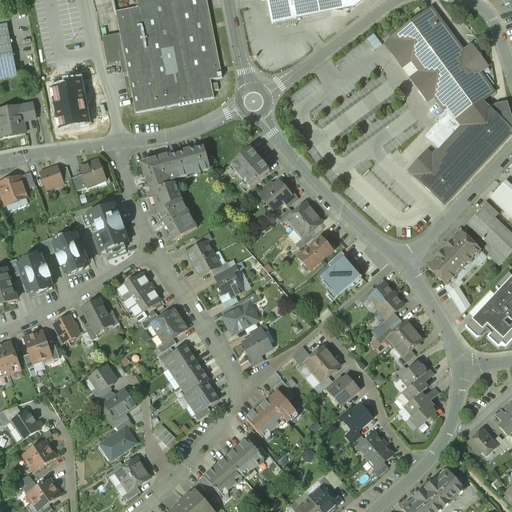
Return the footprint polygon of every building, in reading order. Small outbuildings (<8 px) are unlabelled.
[(135,0),(137,8),(115,13),(135,113),(213,98),(210,80),(222,78),(206,0),(135,0)] [(266,0),(271,24),(331,13),(328,0),(266,0)] [(328,0),(331,13),(346,14),(365,0),(328,0)] [(463,53),(431,9),(391,39),(391,40),(384,45),(427,102),(434,97),(445,112),(454,124),(482,103),(494,94),(479,73),(487,67),(471,46),(463,53)] [(7,25),(0,25),(0,80),(17,77),(7,25)] [(482,103),(454,124),(445,112),(435,120),(437,123),(437,130),(427,140),(438,150),(432,156),(427,151),(407,172),(444,206),(509,137),(511,130),(510,129),(511,126),(511,121),(508,108),(492,112),(482,103)] [(20,107),(22,120),(34,117),(32,105),(20,107)] [(20,107),(0,111),(0,138),(2,138),(2,135),(16,132),(16,135),(25,133),(22,120),(20,107)] [(184,154),(171,158),(170,156),(176,180),(210,170),(204,148),(190,152),(189,150),(184,152),(184,154)] [(269,172),(250,150),(230,167),(236,173),(235,174),(243,183),(244,182),(249,189),(269,172)] [(170,156),(140,165),(144,174),(143,175),(145,180),(146,179),(151,192),(174,185),(173,181),(176,180),(170,156)] [(97,162),(88,165),(89,166),(85,167),(80,169),(82,175),(88,188),(97,185),(96,181),(104,178),(97,162)] [(57,168),(40,175),(46,191),(63,184),(58,171),(57,168)] [(58,171),(63,184),(71,181),(71,180),(67,168),(58,171)] [(20,178),(25,192),(35,188),(30,174),(20,178)] [(82,175),(71,180),(71,181),(76,193),(88,188),(82,175)] [(20,177),(0,184),(0,193),(5,207),(6,207),(5,205),(17,200),(18,202),(27,199),(25,192),(20,178),(20,177)] [(511,187),(506,182),(490,198),(504,212),(511,203),(511,187)] [(270,190),(262,197),(263,197),(271,207),(277,208),(279,206),(281,207),(284,204),(291,198),(289,196),(278,183),(270,190)] [(151,192),(150,193),(151,198),(152,197),(157,213),(181,200),(179,196),(178,195),(174,185),(151,192)] [(261,199),(263,197),(262,197),(270,190),(266,186),(257,194),(261,199)] [(291,198),(284,204),(288,209),(298,201),(292,194),(289,196),(291,198)] [(181,200),(157,213),(173,242),(197,229),(181,200)] [(293,215),(286,221),(294,231),(314,214),(306,204),(293,215)] [(88,215),(87,215),(91,227),(94,235),(92,236),(92,238),(99,257),(101,255),(100,253),(105,251),(106,254),(124,248),(123,245),(128,243),(115,206),(88,215)] [(511,253),(511,236),(494,219),(494,220),(483,209),(467,225),(493,250),(487,256),(499,267),(511,253)] [(293,215),(289,211),(278,220),(282,225),(286,221),(293,215)] [(87,215),(88,215),(87,214),(75,218),(80,231),(91,227),(87,215)] [(314,214),(294,231),(302,240),(309,234),(322,223),(314,214)] [(76,236),(80,246),(86,245),(80,231),(74,233),(75,236),(76,236)] [(314,238),(309,234),(302,240),(295,245),(300,250),(314,238)] [(195,243),(198,248),(207,243),(207,244),(212,241),(209,235),(195,243)] [(76,236),(75,236),(70,239),(69,238),(61,240),(62,242),(53,245),(56,253),(57,256),(56,257),(61,268),(62,268),(65,275),(71,272),(72,274),(83,269),(82,266),(88,264),(80,246),(76,236)] [(451,242),(449,244),(469,263),(479,252),(462,236),(460,236),(453,243),(451,242)] [(32,247),(37,258),(41,257),(41,259),(56,253),(53,245),(51,239),(32,247)] [(333,252),(322,239),(312,248),(311,247),(307,250),(308,251),(298,260),(309,273),(333,252)] [(198,248),(187,254),(194,266),(213,256),(207,244),(207,243),(198,248)] [(439,255),(459,274),(469,263),(449,244),(444,249),(445,250),(443,253),(442,252),(439,255)] [(459,274),(439,255),(435,259),(437,260),(429,268),(429,270),(446,286),(447,286),(459,274)] [(213,256),(194,266),(201,278),(211,273),(220,268),(220,267),(213,256)] [(24,264),(18,265),(17,266),(21,276),(28,295),(34,292),(35,294),(46,290),(45,289),(51,287),(49,279),(50,279),(46,267),(45,268),(41,259),(41,257),(37,258),(31,261),(31,259),(23,262),(24,264)] [(362,279),(344,259),(320,279),(322,282),(321,283),(336,300),(362,279)] [(16,261),(10,263),(15,278),(21,276),(17,266),(18,265),(16,261)] [(227,264),(220,267),(220,268),(211,273),(214,278),(225,272),(230,269),(227,264)] [(230,269),(225,272),(227,277),(233,275),(238,272),(235,266),(230,269)] [(6,271),(0,272),(0,306),(16,301),(6,271)] [(511,277),(509,274),(501,283),(505,286),(468,325),(481,337),(486,331),(502,346),(511,335),(511,277)] [(142,275),(117,291),(123,300),(121,301),(128,311),(130,310),(135,318),(160,302),(142,275)] [(227,277),(217,283),(224,296),(229,293),(232,299),(243,294),(233,275),(227,277)] [(394,296),(385,285),(376,293),(368,300),(369,300),(377,310),(394,296)] [(446,286),(444,288),(461,315),(469,307),(458,288),(453,291),(447,286),(446,286)] [(376,293),(372,288),(358,300),(363,305),(369,300),(368,300),(376,293)] [(254,295),(238,304),(241,309),(249,304),(251,307),(258,303),(254,295)] [(394,296),(377,310),(386,321),(394,314),(403,307),(394,296)] [(107,315),(99,300),(81,310),(90,326),(95,335),(112,326),(113,325),(107,315)] [(241,309),(223,319),(232,336),(244,330),(255,324),(256,321),(253,316),(254,313),(251,307),(249,304),(241,309)] [(159,320),(151,326),(158,336),(180,321),(173,311),(159,320)] [(112,312),(107,315),(113,325),(112,326),(113,328),(119,325),(112,312)] [(399,321),(394,314),(386,321),(380,326),(385,332),(390,329),(399,321)] [(151,326),(159,320),(156,315),(141,325),(145,331),(151,326)] [(69,317),(53,326),(59,338),(64,335),(67,342),(68,342),(69,343),(73,340),(73,339),(79,336),(69,317)] [(180,321),(158,336),(164,345),(172,340),(187,330),(180,321)] [(394,333),(387,339),(387,340),(394,348),(414,331),(406,322),(394,333)] [(258,329),(255,324),(244,330),(247,335),(250,334),(258,329)] [(87,333),(92,342),(98,339),(95,335),(90,326),(85,329),(87,333)] [(260,328),(258,329),(250,334),(253,339),(261,334),(262,335),(264,334),(260,328)] [(394,333),(390,329),(385,332),(376,340),(381,345),(387,340),(387,339),(394,333)] [(414,331),(394,348),(402,358),(403,358),(410,351),(422,341),(414,331)] [(43,332),(33,336),(42,362),(51,358),(52,358),(49,349),(43,332)] [(87,333),(81,337),(87,349),(93,345),(92,342),(87,333)] [(253,339),(243,344),(251,359),(251,360),(257,357),(260,357),(261,357),(264,355),(265,353),(266,352),(268,347),(262,335),(261,334),(253,339)] [(42,362),(33,336),(23,339),(29,356),(32,365),(33,365),(42,362)] [(176,345),(172,340),(164,345),(157,349),(161,355),(170,349),(176,345)] [(11,344),(0,347),(0,379),(21,372),(11,344)] [(54,347),(49,349),(52,358),(51,358),(53,362),(59,360),(54,347)] [(174,354),(164,360),(164,361),(170,370),(190,356),(184,347),(174,354)] [(311,358),(304,365),(312,374),(332,357),(323,348),(311,358)] [(174,354),(170,349),(161,355),(157,358),(161,363),(164,361),(164,360),(174,354)] [(304,365),(311,358),(302,349),(292,358),(301,368),(304,365)] [(415,357),(410,351),(403,358),(402,358),(398,362),(403,367),(415,357)] [(34,369),(33,365),(32,365),(29,356),(23,358),(28,371),(34,369)] [(190,356),(170,370),(176,378),(196,365),(190,356)] [(263,363),(261,357),(260,357),(257,357),(251,360),(251,359),(248,361),(252,369),(263,363)] [(332,357),(312,374),(305,380),(314,390),(321,384),(328,378),(340,367),(332,357)] [(408,372),(400,379),(401,380),(408,389),(421,378),(425,374),(424,372),(425,371),(421,366),(420,368),(417,364),(408,372)] [(196,365),(176,378),(181,387),(202,373),(196,365)] [(408,372),(403,367),(391,378),(396,384),(401,380),(400,379),(408,372)] [(116,382),(106,368),(89,379),(98,391),(98,392),(105,387),(106,389),(107,388),(116,382)] [(202,373),(181,387),(187,396),(206,383),(206,384),(208,382),(202,373)] [(332,384),(328,378),(321,384),(314,390),(319,395),(325,390),(332,384)] [(408,389),(402,394),(410,403),(421,394),(427,389),(423,384),(425,382),(421,378),(408,389)] [(339,386),(331,393),(331,394),(341,405),(346,401),(349,401),(352,399),(352,396),(357,391),(347,379),(339,386)] [(335,381),(332,384),(325,390),(329,395),(331,394),(331,393),(339,386),(335,381)] [(273,389),(276,393),(277,392),(285,401),(288,398),(290,398),(294,396),(282,382),(273,389)] [(206,383),(187,396),(185,397),(191,406),(212,392),(206,384),(206,383)] [(105,387),(98,392),(98,391),(93,395),(99,402),(101,401),(111,394),(107,388),(106,389),(105,387)] [(212,392),(191,406),(197,415),(207,409),(218,401),(212,392)] [(285,401),(277,392),(276,393),(267,401),(284,421),(287,424),(291,420),(290,419),(296,413),(285,401)] [(115,399),(105,406),(114,420),(115,421),(125,414),(135,408),(125,393),(115,399)] [(115,399),(111,394),(101,401),(105,406),(115,399)] [(410,403),(404,408),(412,418),(429,403),(431,401),(427,397),(425,399),(421,394),(410,403)] [(284,421),(267,401),(246,420),(263,440),(269,434),(270,435),(279,427),(278,426),(284,421)] [(412,418),(410,420),(418,429),(434,414),(430,410),(433,408),(429,403),(412,418)] [(511,405),(505,412),(506,413),(504,415),(502,413),(497,418),(503,426),(499,429),(507,438),(509,436),(511,439),(511,405)] [(22,415),(16,407),(2,412),(10,425),(12,423),(11,423),(22,415)] [(350,415),(344,421),(344,422),(354,433),(361,427),(364,428),(368,424),(368,421),(365,418),(367,416),(360,407),(350,415)] [(211,414),(207,409),(197,415),(194,417),(198,423),(211,414)] [(344,421),(350,415),(347,411),(337,419),(341,424),(344,422),(344,421)] [(22,415),(11,423),(12,423),(23,441),(38,431),(33,424),(34,423),(31,417),(29,418),(26,413),(22,415)] [(129,420),(125,414),(115,421),(114,420),(109,424),(114,430),(116,428),(129,420)] [(133,427),(129,420),(116,428),(119,433),(126,429),(127,431),(133,427)] [(161,426),(153,435),(170,451),(178,442),(161,426)] [(119,433),(102,445),(107,452),(106,455),(110,462),(136,445),(127,431),(126,429),(119,433)] [(49,431),(36,440),(39,445),(45,441),(52,437),(49,431)] [(492,443),(482,431),(468,444),(474,450),(474,453),(476,455),(478,455),(479,456),(482,452),(486,457),(496,448),(497,448),(492,443)] [(365,442),(358,449),(358,450),(367,459),(383,445),(374,435),(365,442)] [(511,439),(509,436),(507,438),(502,442),(507,448),(510,450),(511,448),(511,439)] [(507,448),(502,442),(498,437),(492,443),(497,448),(496,448),(501,453),(507,448)] [(358,449),(365,442),(362,438),(351,447),(355,452),(358,450),(358,449)] [(264,460),(247,440),(225,459),(242,479),(248,473),(249,474),(258,466),(257,466),(264,460)] [(39,445),(36,447),(35,447),(31,449),(31,451),(22,457),(28,465),(51,450),(45,441),(39,445)] [(383,445),(367,459),(376,470),(383,463),(392,456),(383,445)] [(51,450),(28,465),(34,474),(57,459),(51,450)] [(123,469),(115,474),(122,484),(144,469),(137,459),(123,469)] [(242,479),(225,459),(203,478),(211,487),(220,498),(227,492),(227,493),(236,485),(236,484),(242,479)] [(388,469),(383,463),(376,470),(372,473),(377,479),(388,469)] [(115,474),(123,469),(120,464),(105,473),(109,479),(115,474)] [(144,469),(122,484),(128,493),(129,494),(137,488),(150,479),(144,469)] [(447,472),(425,491),(442,511),(464,492),(458,485),(459,484),(455,480),(454,480),(447,472)] [(33,483),(29,477),(19,484),(22,490),(33,483)] [(200,484),(207,492),(211,487),(203,478),(199,482),(200,484)] [(325,478),(319,484),(323,488),(329,495),(335,490),(325,478)] [(37,488),(26,495),(27,496),(32,504),(55,488),(49,480),(37,488)] [(37,488),(33,483),(22,490),(26,496),(27,496),(26,495),(37,488)] [(318,483),(304,494),(308,498),(315,492),(318,492),(323,488),(319,484),(318,483)] [(200,484),(195,488),(203,497),(208,493),(207,492),(200,484)] [(55,488),(32,504),(37,511),(39,511),(49,506),(61,497),(55,488)] [(140,494),(137,488),(129,494),(128,493),(121,498),(125,504),(140,494)] [(308,498),(319,511),(329,511),(338,505),(329,495),(323,488),(318,492),(315,492),(308,498)] [(425,491),(403,510),(404,511),(440,511),(442,511),(425,491)] [(211,511),(195,493),(190,497),(189,496),(174,509),(175,510),(173,511),(211,511)] [(319,511),(308,498),(304,494),(294,503),(295,504),(300,509),(299,510),(301,511),(319,511)]
